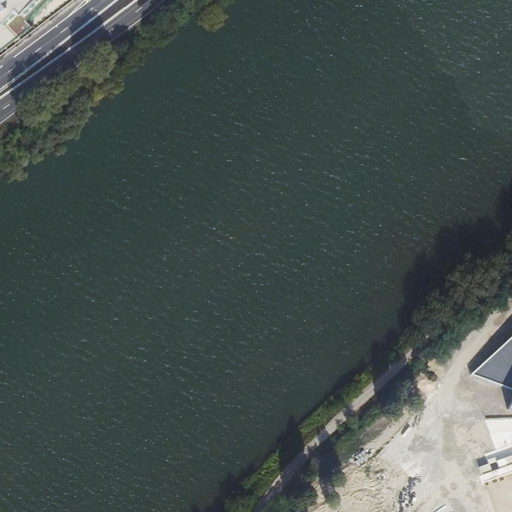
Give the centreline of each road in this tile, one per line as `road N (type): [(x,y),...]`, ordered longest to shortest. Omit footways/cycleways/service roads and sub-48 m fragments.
road 1 (primary): [(0,108),(141,0)]
road 2 (primary): [(106,0),(0,79)]
